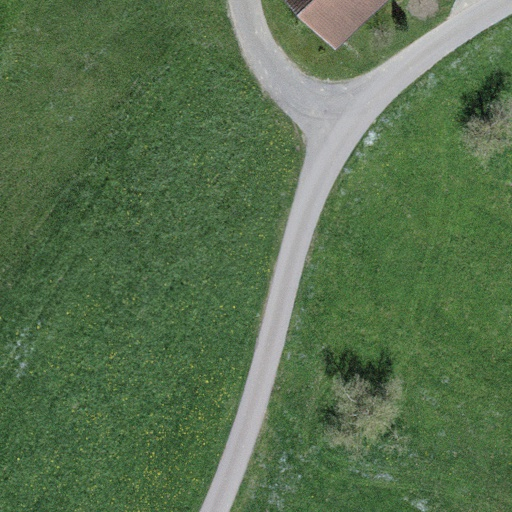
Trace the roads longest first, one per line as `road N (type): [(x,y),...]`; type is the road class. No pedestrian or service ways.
road 1 (unclassified): [(509,0),(339,120),(246,450),(219,511)]
road 2 (track): [(339,120),(262,68),(237,0)]
